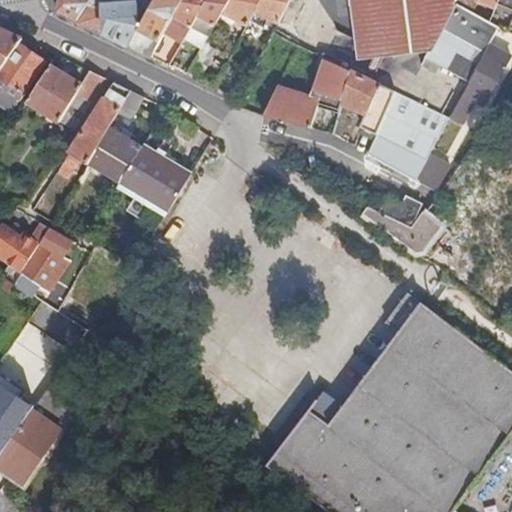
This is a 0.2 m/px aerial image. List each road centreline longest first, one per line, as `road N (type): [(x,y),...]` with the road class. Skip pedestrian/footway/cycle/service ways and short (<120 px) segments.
road 1 (residential): [(222,111),(14,0)]
road 2 (residential): [(222,111),(332,147),(395,183)]
